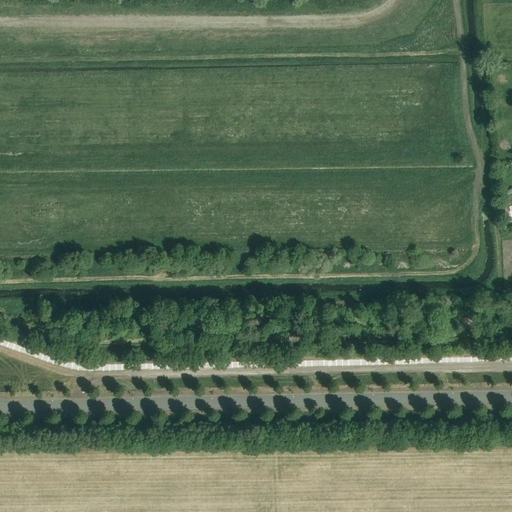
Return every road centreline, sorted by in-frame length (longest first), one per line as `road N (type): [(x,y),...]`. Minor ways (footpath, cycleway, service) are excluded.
road 1 (unclassified): [(0,407),(511,397)]
road 2 (track): [(411,0),(386,20),(355,27),(0,31)]
